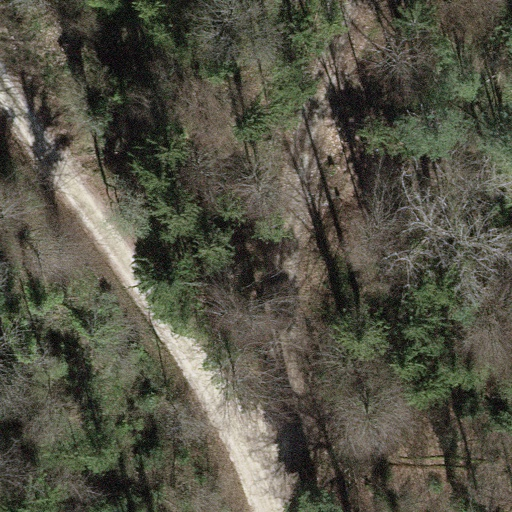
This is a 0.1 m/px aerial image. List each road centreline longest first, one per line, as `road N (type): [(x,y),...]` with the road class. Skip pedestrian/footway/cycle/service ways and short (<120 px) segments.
road 1 (track): [(0,68),(238,418),(277,511)]
road 2 (track): [(360,0),(291,289),(273,488)]
